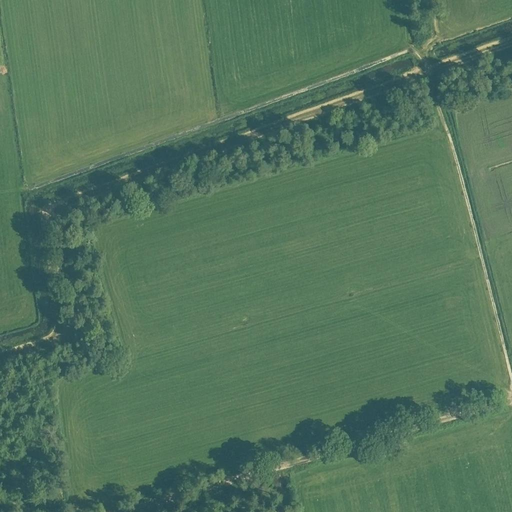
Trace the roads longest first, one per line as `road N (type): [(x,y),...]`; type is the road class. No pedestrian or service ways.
road 1 (track): [(426,65),(43,207),(59,331),(0,359)]
road 2 (track): [(511,401),(126,511)]
road 3 (track): [(406,46),(424,61),(449,132),(511,376)]
